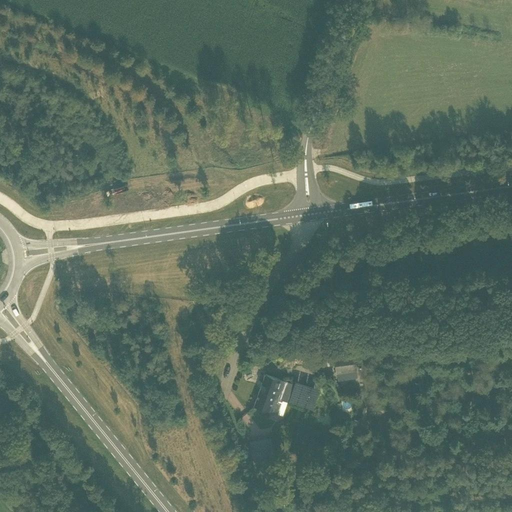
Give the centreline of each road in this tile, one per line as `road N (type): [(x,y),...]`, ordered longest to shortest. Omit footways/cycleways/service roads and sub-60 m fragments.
road 1 (unclassified): [(0,198),(33,222),(79,226),(216,205),(255,182),(305,171)]
road 2 (primary): [(96,245),(310,214)]
road 3 (unclassified): [(220,396),(246,324),(310,214)]
road 4 (primary): [(310,214),(511,186)]
road 5 (primary): [(169,511),(47,363)]
road 6 (unclassified): [(305,171),(309,133),(354,0)]
